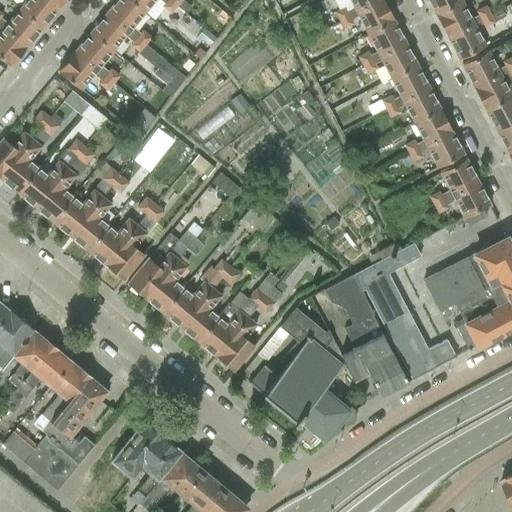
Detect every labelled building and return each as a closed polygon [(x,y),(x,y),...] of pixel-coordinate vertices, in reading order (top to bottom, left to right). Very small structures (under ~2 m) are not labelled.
[(26,0),(19,9),(42,28),(58,9),(47,0),(26,0)] [(47,0),(58,9),(65,0),(47,0)] [(129,0),(117,0),(106,13),(145,45),(151,38),(142,31),(140,34),(133,28),(146,14),(129,0)] [(168,0),(129,0),(145,13),(146,14),(146,13),(153,19),(163,8),(170,14),(176,7),(168,0)] [(334,13),(339,21),(378,0),(348,0),(353,8),(346,11),(344,7),(334,13)] [(357,17),(366,35),(367,34),(394,20),(382,0),(378,0),(339,21),(343,30),(353,25),(351,20),(357,17)] [(427,0),(435,15),(462,1),(461,0),(427,0)] [(435,15),(447,37),(489,15),(485,6),(475,11),(477,16),(471,19),(462,1),(435,15)] [(0,13),(0,25),(26,47),(42,28),(19,9),(7,23),(0,18),(2,15),(0,13)] [(106,13),(90,33),(114,52),(126,38),(132,43),(130,46),(138,53),(145,45),(106,13)] [(489,15),(447,37),(459,60),(485,46),(475,27),(481,24),(484,28),(494,23),(489,15)] [(358,57),(362,65),(405,43),(394,20),(367,34),(366,35),(376,53),(369,56),(367,52),(358,57)] [(267,21),(258,27),(264,34),(273,28),(267,21)] [(26,47),(0,25),(0,58),(10,67),(26,47)] [(90,33),(74,52),(112,83),(118,76),(110,70),(108,72),(102,67),(114,52),(90,33)] [(363,65),(362,65),(366,73),(376,68),(374,64),(380,61),(389,79),(417,65),(405,43),(363,65)] [(147,48),(140,56),(151,65),(158,56),(147,48)] [(74,52),(58,71),(73,84),(82,91),(94,76),(100,81),(98,84),(106,91),(112,83),(74,52)] [(462,65),(473,88),(511,67),(511,58),(511,57),(501,62),(503,66),(497,70),(488,52),(462,65)] [(163,61),(152,74),(166,85),(174,92),(185,78),(163,61)] [(381,101),(385,109),(428,87),(417,65),(389,79),(399,97),(393,100),(391,96),(381,101)] [(511,67),(473,88),(485,110),(511,96),(511,67)] [(403,105),(412,123),(440,109),(428,87),(385,109),(390,118),(399,113),(397,109),(403,105)] [(485,110),(496,132),(511,124),(511,97),(511,96),(485,110)] [(378,102),(368,107),(371,115),(381,109),(378,102)] [(304,103),(297,109),(306,120),(313,114),(304,103)] [(89,105),(80,115),(83,118),(86,120),(97,129),(105,120),(92,108),(89,105)] [(404,146),(408,154),(451,131),(440,109),(412,123),(422,141),(416,145),(414,141),(404,146)] [(40,112),(32,122),(41,129),(49,119),(40,112)] [(49,119),(41,129),(49,136),(58,126),(49,119)] [(157,123),(142,143),(150,149),(153,146),(157,149),(170,133),(157,123)] [(511,124),(496,132),(508,155),(511,152),(511,124)] [(451,131),(408,154),(412,163),(422,158),(420,153),(426,150),(435,168),(463,154),(451,131)] [(0,142),(0,178),(32,139),(23,132),(12,146),(3,139),(0,142)] [(0,178),(0,179),(17,193),(38,167),(30,161),(41,147),(32,139),(0,178)] [(73,142),(65,151),(75,159),(84,148),(75,140),(73,142)] [(75,159),(67,168),(76,176),(77,177),(85,167),(84,167),(93,155),(84,148),(75,159)] [(428,197),(432,205),(477,182),(466,159),(438,174),(447,191),(440,195),(438,192),(428,197)] [(17,193),(34,208),(67,168),(57,160),(46,174),(38,167),(17,193)] [(208,164),(201,173),(206,177),(213,169),(208,164)] [(34,208),(52,222),(73,196),(65,189),(76,176),(67,168),(34,208)] [(110,168),(92,189),(102,197),(119,176),(110,168)] [(218,173),(211,182),(228,197),(236,187),(218,173)] [(102,197),(69,237),(86,251),(107,225),(120,209),(112,203),(118,195),(124,188),(126,185),(128,184),(119,176),(102,197)] [(477,182),(432,205),(436,213),(446,208),(445,205),(452,201),(462,219),(489,205),(477,182)] [(52,222),(69,237),(102,197),(92,189),(81,203),(73,196),(52,222)] [(143,199),(136,207),(146,215),(152,207),(154,205),(144,197),(143,199)] [(254,203),(241,218),(258,232),(271,217),(254,203)] [(152,207),(146,215),(154,223),(161,215),(163,212),(154,205),(152,207)] [(107,225),(86,251),(104,266),(125,240),(136,227),(137,226),(127,218),(116,232),(107,225)] [(137,226),(104,266),(122,280),(143,255),(134,247),(146,233),(137,226)] [(185,231),(177,241),(186,248),(192,242),(193,241),(194,239),(185,231)] [(511,250),(506,238),(423,281),(432,300),(438,311),(453,303),(454,305),(459,314),(460,316),(463,323),(455,327),(468,351),(511,328),(511,250)] [(192,242),(186,248),(195,256),(203,246),(194,239),(193,241),(192,242)] [(389,244),(375,251),(380,260),(400,250),(399,248),(395,241),(389,244)] [(412,244),(400,250),(380,260),(351,275),(381,334),(405,381),(406,383),(436,368),(455,358),(446,341),(428,351),(420,337),(419,334),(414,324),(386,272),(418,256),(412,244)] [(306,249),(280,280),(287,286),(313,255),(306,249)] [(127,284),(145,299),(177,259),(168,251),(156,265),(148,258),(127,284)] [(145,299),(162,313),(184,287),(175,280),(186,267),(177,259),(145,299)] [(219,260),(211,270),(221,278),(227,270),(228,269),(229,268),(222,262),(220,260),(219,260)] [(184,287),(162,313),(180,328),(212,288),(220,279),(221,278),(211,270),(210,269),(208,268),(199,279),(202,281),(191,294),(184,287)] [(227,270),(221,278),(230,285),(237,277),(238,275),(229,268),(228,269),(227,270)] [(381,334),(351,275),(323,289),(330,303),(344,309),(352,325),(343,329),(353,348),(340,355),(353,382),(368,374),(379,395),(405,381),(381,334)] [(246,299),(245,300),(255,308),(272,287),(263,279),(246,299)] [(272,287),(255,308),(264,315),(281,294),(272,287)] [(180,328),(197,342),(219,316),(210,309),(221,296),(212,288),(180,328)] [(218,317),(197,342),(215,357),(248,317),(255,308),(245,300),(246,299),(239,292),(230,303),(219,316),(218,317)] [(0,371),(11,357),(13,358),(34,332),(8,311),(0,303),(0,371)] [(295,424),(298,420),(324,389),(322,388),(343,363),(327,330),(325,333),(295,308),(279,327),(296,342),(271,372),(263,365),(262,367),(263,368),(250,384),(249,382),(248,383),(293,420),(292,422),(295,424)] [(248,317),(215,357),(233,372),(254,346),(245,338),(256,325),(248,317)] [(7,380),(17,388),(17,389),(52,347),(34,332),(13,358),(20,364),(7,380)] [(39,380),(50,389),(71,363),(52,347),(17,389),(17,388),(1,407),(11,415),(39,380)] [(58,395),(41,415),(50,423),(88,377),(71,363),(50,389),(58,395)] [(37,447),(23,463),(56,491),(94,445),(83,437),(78,444),(70,437),(92,409),(104,394),(105,395),(108,391),(104,388),(103,389),(88,377),(50,423),(42,432),(46,435),(37,447)] [(324,389),(298,420),(324,441),(339,423),(341,424),(342,425),(344,425),(346,425),(347,425),(349,424),(351,423),(352,422),(354,420),(354,419),(354,417),(355,416),(355,415),(354,413),(354,412),(353,410),(352,409),(344,402),(342,404),(324,389)] [(127,441),(109,462),(130,479),(140,468),(163,439),(146,424),(140,425),(127,441)] [(23,463),(37,447),(16,429),(1,446),(23,463)] [(149,475),(136,490),(144,497),(145,495),(180,452),(163,439),(140,468),(141,469),(142,470),(149,475)] [(180,452),(145,495),(153,501),(157,505),(170,488),(180,496),(201,470),(180,452)] [(185,511),(202,511),(223,488),(201,470),(180,496),(191,505),(185,511)] [(511,473),(500,480),(511,502),(511,473)] [(223,488),(202,511),(243,511),(244,511),(245,505),(223,488)]
